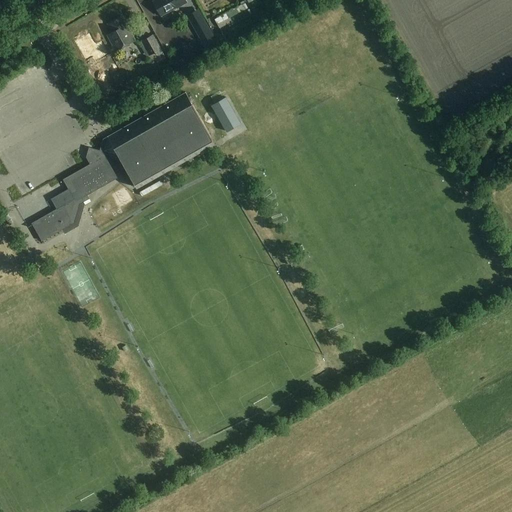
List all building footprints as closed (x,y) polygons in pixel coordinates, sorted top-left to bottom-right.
[(187,2),(185,0),(155,0),(154,1),(161,16),(187,2)] [(248,7),(245,2),(215,19),(220,28),(232,21),(230,18),(248,7)] [(136,40),(123,16),(109,24),(113,32),(108,35),(117,51),(136,40)] [(203,18),(192,24),(203,42),(214,36),(203,18)] [(164,54),(153,35),(139,42),(146,57),(155,52),(158,57),(164,54)] [(87,65),(90,71),(97,67),(93,61),(87,65)] [(216,143),(186,92),(104,138),(99,154),(89,151),(87,157),(91,165),(66,179),(71,188),(52,199),(58,209),(35,223),(43,238),(74,221),(79,202),(88,197),(86,194),(116,177),(114,173),(126,166),(138,187),(216,143)] [(10,211),(7,206),(0,210),(3,215),(10,211)]
